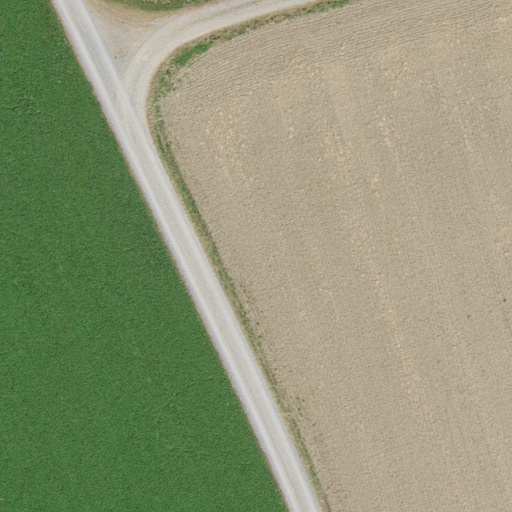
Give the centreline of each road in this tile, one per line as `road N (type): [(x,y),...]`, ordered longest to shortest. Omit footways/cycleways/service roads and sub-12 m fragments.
road 1 (track): [(74,0),(293,511)]
road 2 (track): [(298,0),(111,77)]
